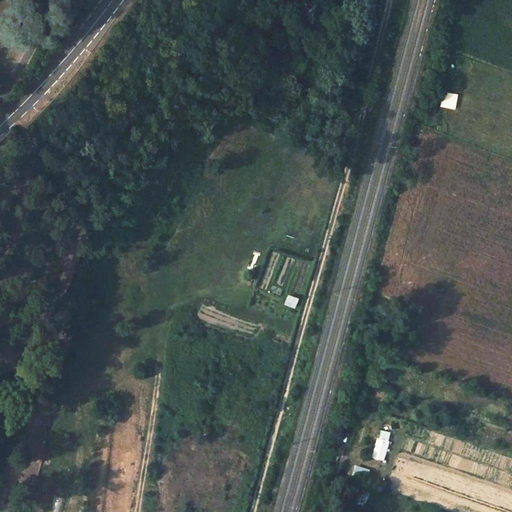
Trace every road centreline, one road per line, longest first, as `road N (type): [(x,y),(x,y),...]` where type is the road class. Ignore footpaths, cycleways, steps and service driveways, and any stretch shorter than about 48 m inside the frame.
road 1 (track): [(389,0),(252,511)]
road 2 (secondary): [(0,126),(106,0)]
road 3 (track): [(323,511),(359,374)]
